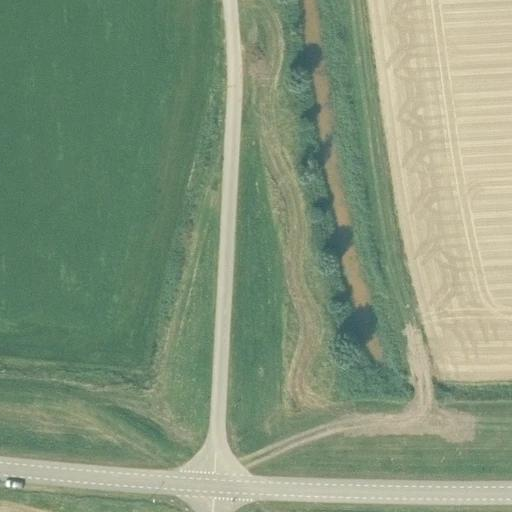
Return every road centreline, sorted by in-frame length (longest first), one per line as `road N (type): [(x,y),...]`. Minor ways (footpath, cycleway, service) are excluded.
road 1 (track): [(352,0),(382,236),(424,403),(402,422),(303,438),(214,486),(213,511)]
road 2 (unclassified): [(227,0),(235,115),(214,486)]
road 3 (unclassified): [(511,491),(214,486)]
road 4 (unclassified): [(214,486),(0,467)]
